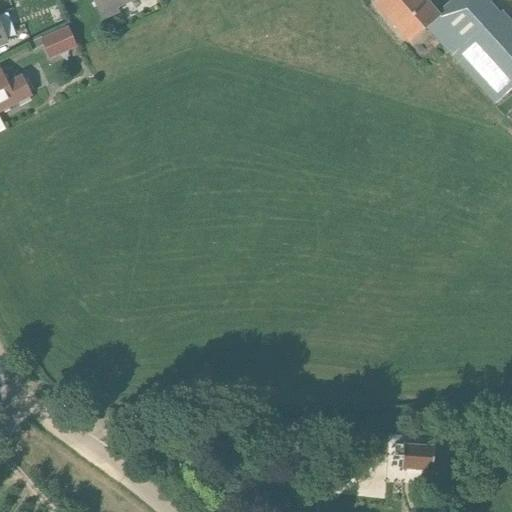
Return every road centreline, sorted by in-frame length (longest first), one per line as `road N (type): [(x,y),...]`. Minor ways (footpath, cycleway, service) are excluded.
road 1 (unclassified): [(511,419),(63,430)]
road 2 (track): [(213,475),(80,428)]
